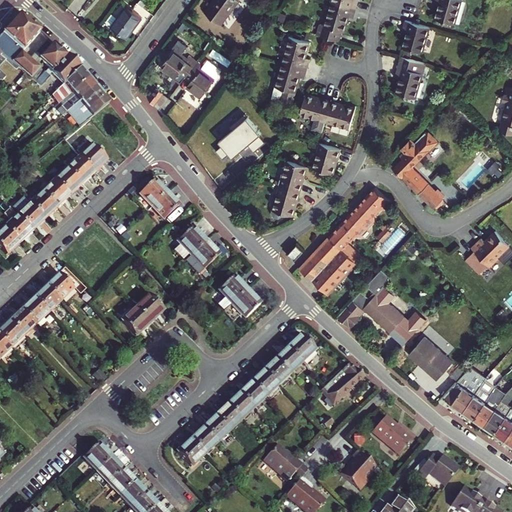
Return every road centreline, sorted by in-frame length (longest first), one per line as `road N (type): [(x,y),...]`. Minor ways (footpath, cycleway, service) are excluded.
road 1 (residential): [(161,143),(0,295)]
road 2 (residential): [(351,169),(391,181),(420,218),(439,225),(466,220),(511,186)]
road 3 (residential): [(387,0),(372,25),(372,111),(351,169)]
road 4 (residential): [(219,376),(174,333),(95,407)]
road 5 (residential): [(511,471),(392,384)]
road 6 (residential): [(254,251),(161,143)]
road 7 (residential): [(0,497),(95,407)]
road 8 (residential): [(351,169),(315,213),(254,251)]
road 9 (residential): [(115,87),(24,0)]
road 10 (residential): [(392,384),(301,300)]
